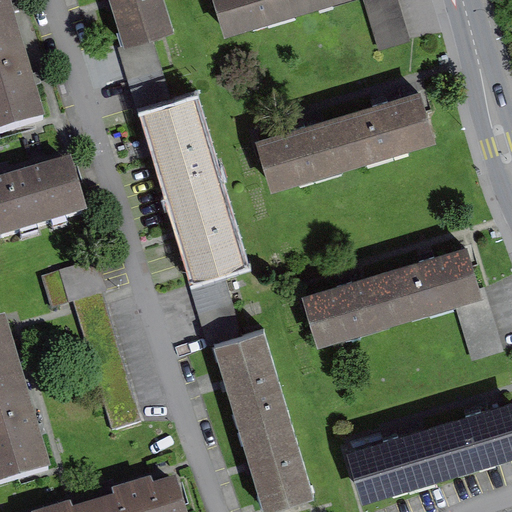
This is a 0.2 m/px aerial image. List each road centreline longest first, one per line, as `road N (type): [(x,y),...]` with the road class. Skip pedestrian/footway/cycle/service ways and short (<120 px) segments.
road 1 (residential): [(51,0),(218,511)]
road 2 (tertiary): [(462,0),(511,167)]
